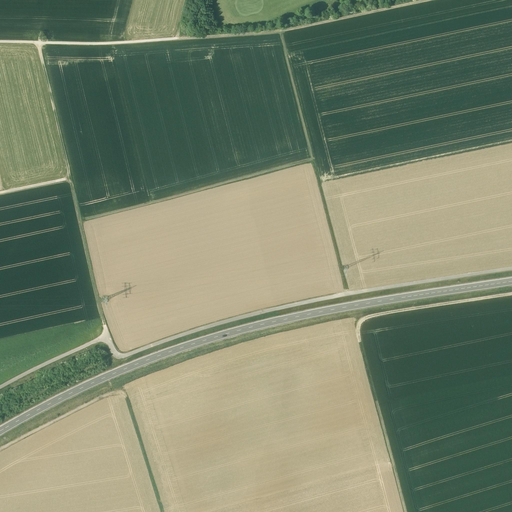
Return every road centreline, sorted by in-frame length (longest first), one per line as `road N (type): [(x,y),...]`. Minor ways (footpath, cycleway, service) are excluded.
road 1 (secondary): [(511,280),(213,337),(121,370),(0,431)]
road 2 (track): [(79,221),(313,161),(348,292)]
road 3 (track): [(511,293),(359,323),(404,511)]
road 4 (track): [(175,38),(280,30),(446,0)]
road 5 (track): [(165,511),(120,392),(0,450)]
road 6 (track): [(0,41),(175,38)]
road 7 (track): [(107,336),(68,178)]
road 8 (track): [(68,178),(34,42)]
road 9 (track): [(313,161),(280,30)]
